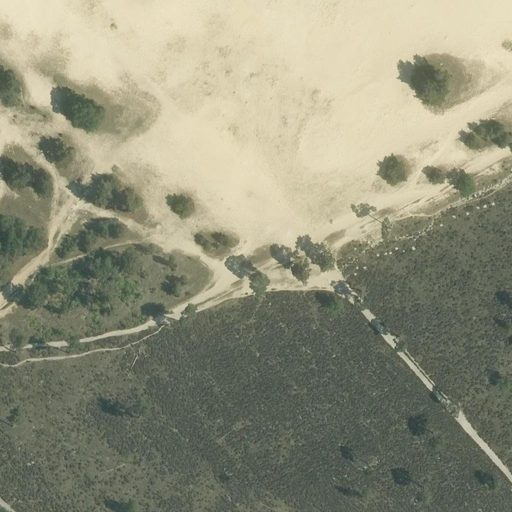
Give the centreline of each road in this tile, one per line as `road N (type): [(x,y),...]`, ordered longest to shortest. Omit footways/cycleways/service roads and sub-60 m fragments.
road 1 (track): [(0,350),(202,311),(319,259)]
road 2 (track): [(319,259),(369,248),(511,170)]
